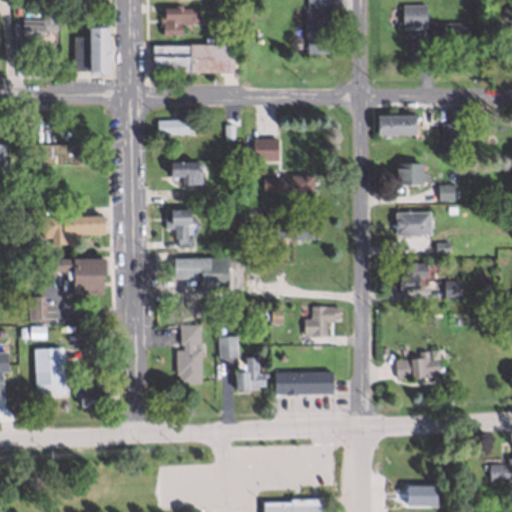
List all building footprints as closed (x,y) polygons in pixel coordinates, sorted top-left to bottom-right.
[(305,54),(304,38),(303,38),(303,12),(306,12),(306,0),(328,0),(329,31),(325,31),(326,53),(305,54)] [(161,37),(160,9),(166,9),(166,6),(180,6),(180,11),(196,10),(196,25),(193,25),(193,31),(182,32),(182,36),(161,37)] [(431,44),(431,27),(409,27),(409,7),(430,7),(430,23),(470,23),(470,45),(431,44)] [(37,42),(25,41),(25,35),(19,35),(20,19),(53,21),(53,28),(44,28),(43,35),(37,35),(37,42)] [(88,74),(88,71),(72,71),(70,38),(88,37),(88,29),(104,29),(105,52),(110,52),(110,60),(104,61),(105,73),(88,74)] [(149,71),(149,45),(229,45),(229,71),(149,71)] [(376,134),(375,117),(417,116),(417,131),(413,131),(413,134),(376,134)] [(155,134),(154,120),(186,119),(186,133),(155,134)] [(231,138),(222,138),(222,122),(231,122),(231,138)] [(440,153),(440,127),(459,127),(459,153),(440,153)] [(249,155),(249,134),(274,134),(273,155),(249,155)] [(35,163),(35,140),(76,140),(77,162),(35,163)] [(179,185),(180,176),(167,176),(167,163),(194,164),(194,185),(179,185)] [(257,174),(257,164),(271,164),(272,174),(257,174)] [(393,190),(392,165),(421,164),(422,189),(393,190)] [(290,194),(290,190),(261,191),(261,180),(288,179),(288,177),(316,177),(317,194),(290,194)] [(434,180),(449,180),(449,195),(435,196),(434,180)] [(15,228),(15,198),(31,197),(31,207),(27,207),(27,217),(19,217),(19,228),(15,228)] [(174,242),(174,225),(166,224),(166,209),(190,209),(190,224),(186,224),(186,243),(174,242)] [(394,234),(393,212),(427,211),(428,234),(394,234)] [(54,243),(54,236),(41,237),(41,218),(102,216),(102,229),(67,230),(67,242),(54,243)] [(291,239),(291,237),(271,237),(271,227),(290,226),(290,223),(312,222),(312,239),(291,239)] [(446,245),(446,253),(433,252),(433,245),(446,245)] [(199,290),(198,280),(171,281),(170,260),(225,258),(226,289),(199,290)] [(72,295),(72,270),(48,270),(48,260),(103,260),(103,295),(72,295)] [(397,290),(396,263),(414,262),(414,265),(423,265),(423,277),(416,277),(417,290),(397,290)] [(240,294),(240,273),(255,273),(255,294),(240,294)] [(442,297),(442,281),(460,281),(460,297),(442,297)] [(22,317),(23,291),(39,291),(39,317),(22,317)] [(219,312),(218,303),(228,302),(229,311),(219,312)] [(193,318),(193,303),(207,303),(207,317),(193,318)] [(310,337),(310,321),(299,321),(299,316),(310,315),(310,306),(337,306),(337,318),(326,318),(326,337),(310,337)] [(267,320),(267,308),(278,308),(278,320),(267,320)] [(180,384),(180,376),(174,376),(173,352),(181,352),(181,345),(177,345),(177,324),(198,324),(200,383),(180,384)] [(216,357),(215,326),(221,326),(221,336),(233,335),(234,356),(216,357)] [(25,334),(25,328),(25,327),(42,327),(42,338),(25,338),(25,334)] [(32,392),(31,349),(61,348),(62,391),(32,392)] [(408,376),(408,361),(418,360),(418,352),(425,352),(425,361),(436,360),(436,376),(408,376)] [(234,392),(233,375),(244,375),(243,357),(254,356),(254,374),(262,374),(262,385),(254,385),(254,391),(234,392)] [(270,392),(270,372),(329,371),(329,391),(270,392)] [(76,409),(74,384),(99,383),(99,389),(104,389),(104,400),(100,400),(100,408),(76,409)] [(511,484),(506,484),(506,478),(487,479),(487,465),(506,465),(506,458),(511,458),(511,484)] [(406,506),(436,506),(437,486),(406,485),(406,506)] [(261,511),(261,504),(287,504),(287,501),(319,501),(319,511),(261,511)]
